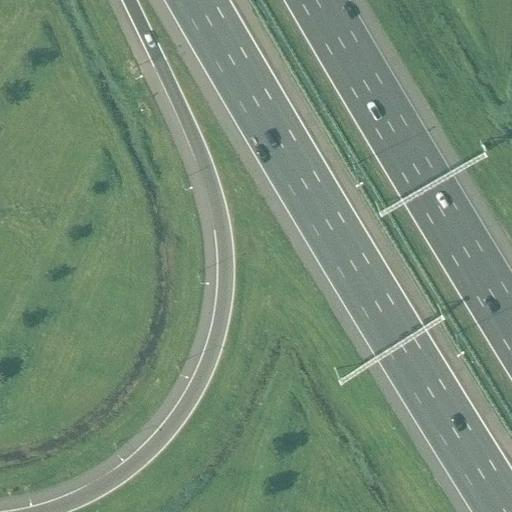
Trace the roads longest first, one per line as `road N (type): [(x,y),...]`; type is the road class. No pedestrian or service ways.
road 1 (motorway): [(127,0),(217,208),(225,248),(221,322),(202,379),(168,432),(111,483),(47,511)]
road 2 (motorway): [(196,0),(500,511)]
road 3 (motorway): [(511,348),(302,0)]
